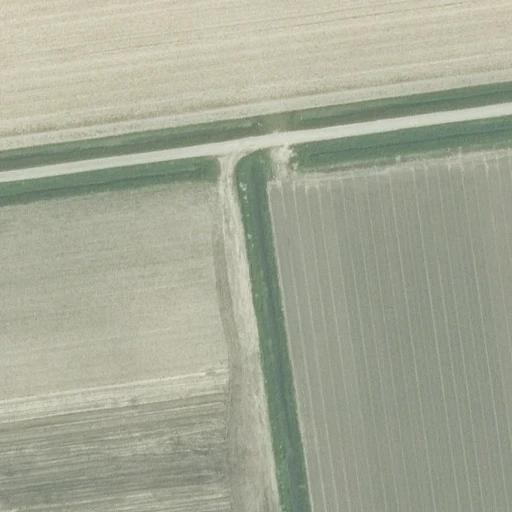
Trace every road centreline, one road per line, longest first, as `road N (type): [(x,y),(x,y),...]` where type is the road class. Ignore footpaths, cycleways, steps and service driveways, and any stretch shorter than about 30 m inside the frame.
road 1 (track): [(511,108),(0,177)]
road 2 (track): [(227,147),(275,511)]
